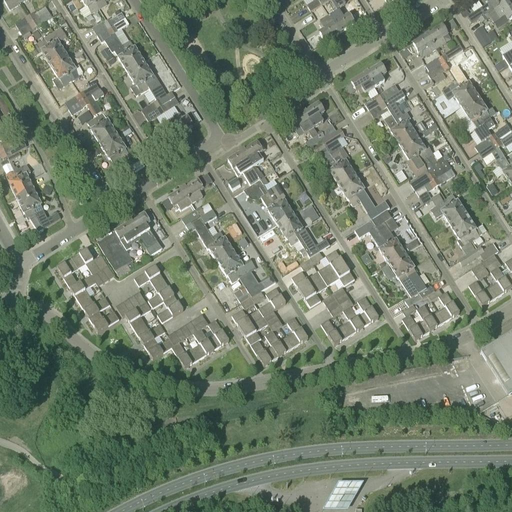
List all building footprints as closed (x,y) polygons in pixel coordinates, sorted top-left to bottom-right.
[(21,4),(18,0),(6,0),(9,3),(6,5),(10,11),(21,4)] [(91,0),(80,0),(86,10),(87,9),(91,16),(99,11),(91,0)] [(91,0),(99,11),(107,6),(106,5),(110,3),(108,0),(91,0)] [(321,7),(316,0),(311,0),(314,3),(306,8),(310,14),(321,7)] [(336,11),(345,5),(342,0),(332,0),(330,2),(336,11)] [(479,20),(508,2),(506,0),(489,0),(487,2),(489,5),(467,19),(471,25),(479,20)] [(511,8),(508,2),(479,20),(482,25),(490,20),(493,25),(505,18),(508,23),(511,19),(511,8)] [(470,14),(467,8),(459,13),(463,20),(469,17),(469,16),(470,15),(469,14),(470,14)] [(33,15),(29,17),(33,23),(48,14),(45,9),(34,16),(33,15)] [(107,24),(111,29),(125,20),(121,15),(120,15),(118,12),(115,14),(117,17),(107,24)] [(329,20),(339,35),(354,26),(348,16),(343,19),(339,13),(329,20)] [(48,14),(33,23),(37,29),(52,20),(48,14)] [(33,23),(29,17),(15,27),(18,33),(33,23)] [(92,31),(97,38),(111,29),(107,24),(104,25),(101,20),(98,22),(100,26),(92,31)] [(125,20),(111,29),(115,36),(129,27),(125,20)] [(339,35),(329,20),(320,26),(323,32),(319,35),(325,44),(339,35)] [(37,29),(33,23),(18,33),(22,38),(37,29)] [(427,37),(436,51),(446,45),(443,40),(448,37),(441,28),(427,37)] [(111,29),(97,38),(101,45),(105,43),(112,55),(113,54),(126,75),(135,69),(122,49),(123,48),(115,36),(111,29)] [(47,34),(42,37),(58,63),(66,58),(58,45),(66,40),(60,31),(50,37),(47,34)] [(36,41),(41,38),(37,32),(32,35),(36,41)] [(485,47),(499,40),(495,32),(481,39),(485,47)] [(27,50),(36,44),(31,36),(22,42),(27,50)] [(58,63),(42,37),(41,37),(45,42),(32,50),(36,57),(41,54),(50,68),(58,63)] [(436,51),(427,37),(412,46),(418,56),(423,53),(426,58),(436,51)] [(122,49),(135,69),(144,64),(135,50),(134,50),(130,44),(123,48),(122,49)] [(454,57),(462,52),(459,47),(451,52),(454,57)] [(403,61),(413,54),(409,48),(399,54),(403,61)] [(106,60),(111,57),(107,50),(101,54),(105,61),(106,60)] [(511,51),(502,58),(509,68),(511,66),(511,51)] [(115,63),(111,57),(106,60),(110,66),(115,63)] [(66,58),(58,63),(71,84),(79,79),(75,73),(75,72),(66,58)] [(444,65),(441,59),(425,68),(428,73),(440,66),(440,67),(444,65)] [(58,63),(50,68),(57,80),(52,83),(55,88),(56,87),(59,92),(71,84),(58,63)] [(135,69),(148,90),(156,103),(160,109),(164,106),(175,99),(172,94),(167,97),(154,78),(153,79),(144,64),(135,69)] [(499,73),(507,68),(505,64),(496,69),(499,73)] [(444,65),(440,67),(427,76),(431,82),(448,71),(444,65)] [(365,76),(374,90),(384,84),(381,79),(386,76),(380,66),(365,76)] [(135,69),(126,75),(134,87),(130,89),(136,98),(148,90),(135,69)] [(374,90),(365,76),(350,85),(356,94),(361,91),(365,96),(374,90)] [(456,84),(470,105),(478,100),(469,85),(468,85),(464,79),(456,84)] [(470,105),(456,84),(449,89),(453,95),(452,95),(461,110),(470,105)] [(87,101),(100,93),(96,86),(89,91),(89,90),(83,94),(87,101)] [(380,98),(383,104),(397,95),(394,90),(380,98)] [(83,103),(87,108),(93,118),(96,116),(101,113),(95,103),(103,98),(100,93),(87,101),(83,103)] [(401,93),(397,95),(383,104),(388,112),(391,117),(395,122),(394,123),(408,144),(416,138),(407,124),(406,124),(410,121),(407,115),(403,118),(395,105),(405,99),(401,93)] [(83,103),(87,101),(83,94),(79,96),(83,103)] [(79,106),(83,103),(79,96),(75,99),(79,106)] [(383,104),(378,96),(363,105),(368,113),(383,104)] [(0,109),(4,115),(11,111),(3,99),(0,101),(0,109)] [(164,106),(160,109),(164,115),(178,105),(175,99),(164,106)] [(478,100),(470,105),(487,132),(495,128),(490,121),(491,121),(487,114),(478,100)] [(87,108),(83,103),(79,106),(69,112),(72,117),(87,108)] [(160,109),(156,103),(141,113),(145,119),(160,109)] [(373,121),(388,112),(383,104),(368,113),(373,121)] [(303,114),(314,131),(323,125),(319,118),(324,115),(318,105),(303,114)] [(470,105),(461,110),(470,124),(472,123),(476,131),(474,133),(481,144),(474,149),(478,155),(495,144),(491,138),(487,132),(470,105)] [(160,109),(145,119),(149,124),(159,117),(164,115),(160,109)] [(316,145),(320,142),(321,142),(317,135),(314,131),(303,114),(289,124),(295,134),(300,131),(304,137),(308,134),(312,140),(305,145),(308,150),(316,145)] [(168,123),(178,138),(192,128),(198,124),(192,115),(183,121),(179,116),(168,123)] [(103,116),(95,122),(108,142),(117,137),(107,122),(107,123),(103,116)] [(121,122),(117,116),(111,120),(115,126),(121,122)] [(395,122),(391,117),(384,122),(391,134),(390,134),(399,149),(408,144),(394,123),(395,122)] [(108,142),(95,122),(87,126),(91,133),(100,148),(108,142)] [(178,138),(168,123),(157,130),(160,135),(157,137),(163,147),(178,138)] [(414,128),(419,136),(426,132),(421,123),(414,128)] [(321,142),(336,133),(332,126),(320,133),(317,135),(321,142)] [(422,140),(437,130),(434,126),(426,132),(419,136),(422,140)] [(491,138),(495,144),(499,142),(498,140),(503,137),(511,132),(508,126),(494,134),(495,135),(491,138)] [(346,183),(355,178),(346,163),(348,162),(341,150),(342,150),(338,143),(341,141),(345,138),(340,130),(336,133),(321,142),(320,142),(322,145),(346,183)] [(499,142),(495,144),(498,150),(503,147),(504,149),(511,143),(511,135),(500,143),(499,142)] [(117,137),(108,142),(122,163),(132,157),(128,149),(125,151),(117,137)] [(416,138),(408,144),(433,183),(451,172),(446,163),(434,170),(427,160),(432,157),(426,148),(424,150),(416,138)] [(1,147),(3,152),(17,145),(14,140),(1,147)] [(23,142),(17,145),(3,152),(7,159),(13,171),(15,169),(12,163),(21,158),(19,154),(26,150),(23,142)] [(108,142),(100,148),(109,162),(110,162),(114,168),(122,163),(108,142)] [(256,144),(242,154),(252,170),(263,163),(259,156),(262,154),(256,144)] [(408,144),(399,149),(408,163),(406,165),(416,179),(417,181),(409,186),(415,194),(433,183),(408,144)] [(495,144),(478,155),(482,161),(491,155),(503,174),(502,174),(511,189),(511,188),(511,171),(506,163),(498,150),(495,144)] [(338,188),(346,183),(322,145),(312,151),(316,156),(321,153),(329,165),(326,167),(330,173),(329,174),(338,188)] [(102,154),(99,148),(90,154),(93,159),(102,154)] [(252,170),(242,154),(227,163),(233,173),(234,172),(238,179),(243,176),(245,178),(242,180),(247,188),(242,190),(244,193),(260,183),(256,177),(252,170)] [(389,164),(390,160),(388,156),(382,160),(385,166),(389,164)] [(127,171),(130,177),(134,174),(144,167),(141,163),(131,169),(127,171)] [(482,181),(485,179),(480,172),(482,171),(479,165),(473,169),(482,181)] [(14,174),(25,196),(34,192),(26,177),(30,175),(27,168),(14,174)] [(126,179),(130,177),(127,171),(114,179),(117,184),(125,178),(126,179)] [(451,172),(433,183),(437,189),(455,177),(451,172)] [(25,196),(14,174),(6,178),(9,184),(8,185),(16,200),(25,196)] [(256,177),(260,183),(264,180),(261,174),(256,177)] [(182,191),(192,206),(203,199),(200,194),(203,192),(202,191),(212,184),(207,176),(197,182),(182,191)] [(346,183),(360,204),(367,216),(371,222),(379,217),(378,216),(374,209),(367,199),(363,193),(364,192),(355,178),(346,183)] [(237,181),(228,187),(232,192),(240,186),(237,181)] [(260,183),(244,193),(247,198),(260,191),(264,198),(260,200),(268,213),(267,213),(276,227),(284,222),(277,209),(267,194),(264,188),(260,183)] [(360,204),(346,183),(338,188),(347,203),(348,202),(352,208),(360,204)] [(433,183),(415,194),(418,199),(425,195),(427,193),(428,194),(429,193),(430,193),(437,189),(433,183)] [(284,222),(293,216),(284,202),(286,201),(277,187),(267,194),(277,209),(284,222)] [(192,206),(182,191),(168,200),(174,210),(177,208),(180,213),(192,206)] [(34,192),(25,196),(43,232),(61,221),(58,215),(48,221),(41,207),(34,192)] [(333,201),(337,198),(333,192),(329,195),(333,201)] [(25,196),(16,200),(24,216),(24,215),(27,222),(30,221),(39,235),(43,232),(25,196)] [(458,223),(467,217),(457,203),(453,197),(445,202),(458,223)] [(458,223),(445,202),(443,203),(436,208),(430,212),(435,221),(442,217),(449,228),(458,223)] [(315,214),(311,207),(305,211),(308,215),(311,216),(315,214)] [(199,218),(204,215),(200,208),(195,211),(199,218)] [(180,221),(185,228),(199,219),(194,212),(180,221)] [(212,212),(200,219),(204,226),(217,218),(212,212)] [(375,219),(371,222),(376,230),(384,225),(391,220),(386,212),(379,217),(375,219)] [(142,246),(149,257),(160,251),(161,250),(150,233),(146,228),(150,226),(143,216),(129,225),(138,240),(139,241),(142,246)] [(284,222),(298,243),(299,243),(304,251),(307,257),(310,260),(330,248),(326,242),(316,248),(305,231),(303,232),(293,216),(284,222)] [(467,217),(458,223),(471,244),(474,242),(478,247),(482,244),(479,239),(479,238),(482,236),(478,231),(476,232),(467,217)] [(189,235),(194,231),(203,245),(207,252),(208,251),(217,265),(225,260),(212,239),(204,226),(200,219),(199,219),(185,228),(185,229),(189,235)] [(298,243),(284,222),(276,227),(286,242),(286,241),(291,248),(298,243)] [(376,230),(371,222),(367,224),(368,225),(355,233),(359,241),(369,234),(376,246),(380,252),(379,253),(388,267),(396,262),(385,244),(383,241),(376,230)] [(457,243),(461,250),(471,244),(458,223),(449,228),(458,242),(457,243)] [(139,241),(138,240),(129,225),(114,234),(97,245),(115,274),(119,279),(130,272),(127,267),(133,263),(127,253),(131,250),(130,248),(139,241)] [(405,257),(396,242),(384,225),(376,230),(383,241),(385,244),(396,262),(397,261),(405,257)] [(25,242),(32,238),(28,230),(20,235),(25,242)] [(212,239),(225,260),(234,254),(225,240),(224,240),(220,233),(212,239)] [(266,240),(274,255),(286,248),(278,234),(266,240)] [(244,240),(238,244),(242,250),(248,246),(244,240)] [(405,248),(409,254),(419,248),(415,242),(405,248)] [(493,246),(482,252),(484,254),(480,257),(484,263),(498,253),(493,246)] [(480,249),(476,251),(475,252),(466,258),(458,262),(462,268),(480,257),(484,254),(482,252),(480,249)] [(72,261),(78,271),(85,267),(92,277),(96,274),(102,271),(107,267),(101,257),(93,262),(87,252),(72,261)] [(318,274),(323,282),(345,267),(336,253),(325,259),(330,267),(318,274)] [(240,281),(244,288),(248,294),(253,291),(244,278),(255,271),(249,262),(242,267),(234,254),(225,260),(239,281),(240,281)] [(310,261),(314,267),(323,261),(320,255),(310,261)] [(371,262),(367,255),(360,260),(364,267),(371,262)] [(481,264),(485,270),(487,269),(497,262),(494,256),(481,264)] [(405,257),(397,261),(422,302),(434,294),(431,288),(426,292),(413,271),(414,271),(405,257)] [(225,260),(217,265),(227,280),(227,279),(231,286),(239,281),(225,260)] [(78,271),(72,261),(57,271),(70,291),(77,286),(71,276),(78,271)] [(314,267),(310,261),(300,267),(304,273),(314,267)] [(396,262),(388,267),(397,282),(398,281),(410,300),(405,304),(409,309),(422,302),(397,261),(396,262)] [(490,274),(498,269),(501,267),(497,262),(487,269),(490,274)] [(485,270),(481,264),(471,271),(475,277),(485,270)] [(107,267),(102,271),(109,282),(114,279),(107,267)] [(323,282),(328,289),(339,282),(344,289),(355,282),(345,267),(323,282)] [(154,290),(165,283),(155,268),(134,282),(139,290),(149,283),(154,290)] [(490,289),(497,300),(511,290),(505,280),(498,269),(490,274),(497,285),(490,289)] [(485,270),(475,277),(478,282),(489,275),(485,270)] [(102,271),(96,274),(103,286),(109,282),(102,271)] [(96,274),(92,277),(91,278),(96,286),(98,289),(103,286),(96,274)] [(301,296),(323,282),(318,274),(307,281),(302,274),(291,281),(301,296)] [(91,278),(77,286),(70,291),(79,306),(90,299),(85,292),(96,286),(91,278)] [(323,282),(301,296),(310,310),(321,304),(316,296),(328,289),(323,282)] [(165,283),(154,290),(158,297),(148,304),(153,311),(163,305),(174,298),(165,283)] [(497,300),(490,289),(483,294),(476,283),(468,288),(482,309),(497,300)] [(248,294),(251,298),(251,299),(265,291),(261,285),(253,291),(248,294)] [(251,298),(248,294),(244,288),(240,291),(244,297),(240,299),(237,294),(223,302),(229,312),(251,298)] [(259,312),(263,319),(273,313),(286,306),(276,290),(265,297),(270,304),(259,312)] [(332,296),(335,302),(346,296),(342,290),(332,296)] [(438,314),(444,325),(459,315),(446,294),(442,296),(439,291),(428,298),(431,303),(438,299),(445,309),(438,314)] [(141,308),(146,305),(139,294),(134,298),(141,308)] [(261,294),(251,300),(254,305),(254,306),(265,299),(261,294)] [(322,303),(326,308),(335,302),(332,296),(322,303)] [(339,308),(349,301),(346,296),(335,302),(339,308)] [(135,312),(141,308),(134,298),(128,301),(135,312)] [(174,298),(163,305),(168,311),(157,318),(162,326),(183,313),(174,298)] [(90,299),(79,306),(88,321),(99,314),(110,308),(105,300),(94,307),(90,299)] [(357,319),(364,329),(378,320),(365,299),(357,304),(364,315),(357,319)] [(244,312),(254,305),(251,300),(241,306),(244,312)] [(130,315),(135,312),(128,301),(123,305),(130,315)] [(343,313),(350,308),(353,307),(349,301),(339,308),(343,313)] [(335,302),(326,308),(329,314),(339,308),(335,302)] [(122,320),(125,318),(130,315),(123,305),(116,309),(122,320)] [(133,332),(144,325),(140,319),(151,313),(146,305),(141,308),(135,312),(130,315),(125,318),(133,332)] [(430,334),(423,323),(416,327),(410,317),(416,313),(413,307),(402,314),(406,319),(402,322),(415,343),(430,334)] [(343,313),(339,308),(329,314),(333,319),(343,313)] [(350,308),(343,313),(349,324),(342,328),(349,339),(364,329),(357,319),(350,308)] [(416,313),(423,323),(430,334),(444,325),(438,314),(431,318),(424,308),(416,313)] [(263,319),(259,312),(247,319),(242,312),(232,319),(241,334),(263,319)] [(273,313),(263,319),(267,324),(276,318),(273,313)] [(99,314),(88,321),(98,336),(119,322),(114,314),(103,321),(99,314)] [(191,324),(194,329),(205,322),(202,317),(191,324)] [(276,318),(267,324),(268,327),(270,329),(279,323),(276,318)] [(263,319),(241,334),(250,348),(258,343),(261,341),(256,334),(268,327),(267,324),(263,319)] [(286,340),(293,350),(308,341),(295,320),(287,324),(293,335),(286,340)] [(201,331),(208,327),(205,322),(194,329),(197,334),(201,331)] [(208,342),(214,353),(229,343),(215,322),(208,327),(214,338),(208,342)] [(349,339),(342,328),(335,333),(328,322),(321,327),(334,348),(349,339)] [(279,323),(270,329),(272,334),(273,334),(282,328),(279,323)] [(192,337),(193,336),(197,334),(194,329),(191,324),(185,327),(192,337)] [(144,348),(154,341),(165,335),(160,327),(149,333),(144,325),(133,332),(144,348)] [(180,331),(186,341),(192,337),(185,327),(180,331)] [(174,334),(180,344),(186,341),(180,331),(174,334)] [(201,331),(197,334),(193,336),(200,347),(193,351),(199,362),(214,353),(208,342),(201,331)] [(511,333),(480,354),(508,396),(511,393),(511,333)] [(174,349),(179,345),(180,344),(174,334),(167,339),(169,341),(174,349)] [(273,334),(272,334),(265,338),(271,349),(278,360),(293,350),(286,340),(279,344),(273,334)] [(174,349),(169,341),(159,348),(154,341),(144,348),(153,363),(171,351),(171,350),(174,349)] [(278,360),(271,349),(265,353),(258,343),(250,348),(264,369),(278,360)] [(179,345),(174,349),(171,350),(171,351),(185,371),(189,369),(199,362),(193,351),(185,356),(179,345)] [(364,480),(339,480),(323,509),(348,508),(364,480)]
